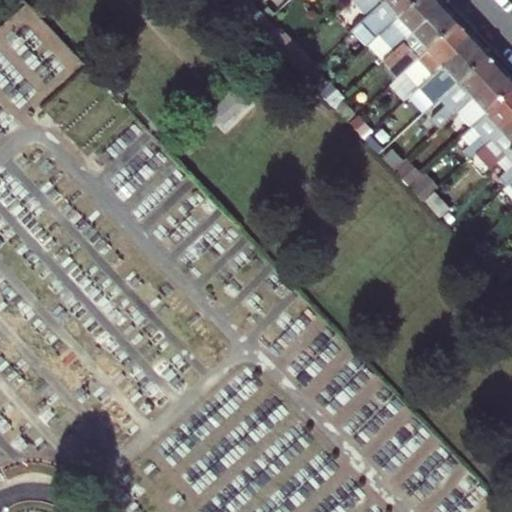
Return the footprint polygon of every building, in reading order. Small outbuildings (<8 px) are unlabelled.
[(230,0),(244,14),(253,5),(248,0),(230,0)] [(387,0),(356,0),(371,16),(387,0)] [(416,0),(387,0),(371,16),(365,21),(378,36),(380,35),(416,0)] [(444,5),(439,0),(416,0),(380,35),(395,51),(444,5)] [(268,21),(253,5),(244,14),(259,30),(268,21)] [(408,70),(460,22),(444,5),(395,51),(385,61),(401,77),(408,70)] [(422,85),(473,37),(460,22),(408,70),(422,85)] [(435,86),(443,95),(458,81),(488,53),(473,37),(422,85),(420,87),(426,94),(435,86)] [(454,102),(461,110),(504,69),(488,53),(458,81),(467,90),(454,102)] [(473,127),(478,122),(511,90),(511,78),(504,69),(461,110),(459,112),(473,127)] [(233,89),(215,111),(233,125),(250,103),(233,89)] [(485,147),(511,121),(511,90),(478,122),(487,132),(483,135),(481,133),(461,152),(469,161),(485,147)] [(507,156),(511,151),(511,121),(485,147),(499,162),(507,156)] [(511,179),(511,151),(507,156),(511,160),(511,166),(501,177),(508,184),(511,181),(511,179)]
